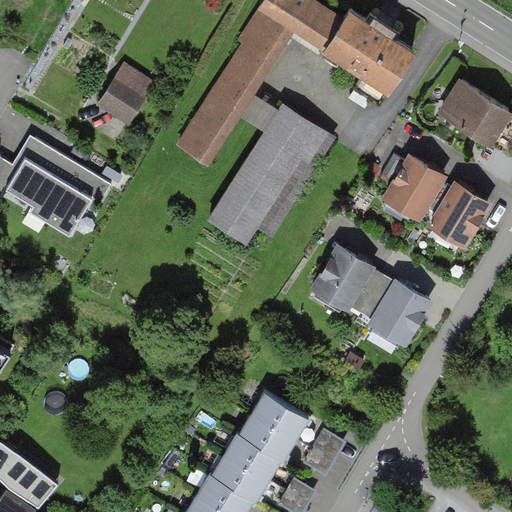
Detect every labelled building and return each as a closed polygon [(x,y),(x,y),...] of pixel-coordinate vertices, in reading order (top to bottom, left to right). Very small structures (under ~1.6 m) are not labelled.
[(325,46),(343,18),(315,0),(263,0),(240,37),(246,41),(180,143),(208,161),(289,35),(320,55),(325,46)] [(343,18),(325,46),(366,72),(350,97),(366,107),(372,97),(379,102),(414,49),(396,38),(400,32),(371,13),(367,19),(350,8),(343,18)] [(101,101),(131,120),(154,84),(124,64),(101,101)] [(511,113),(462,80),(437,117),(486,149),(511,113)] [(272,230),(332,137),(283,106),(212,216),(248,238),(259,221),(272,230)] [(112,182),(36,137),(19,165),(1,154),(0,155),(0,198),(7,187),(33,203),(30,209),(70,233),(93,194),(101,199),(112,182)] [(443,174),(411,155),(408,161),(395,153),(381,176),(394,184),(387,195),(420,215),(443,174)] [(488,202),(457,182),(454,187),(441,179),(426,205),(438,213),(432,222),(464,242),(488,202)] [(371,264),(340,245),(315,286),(348,306),(349,303),(361,311),(382,277),(368,269),(371,264)] [(395,284),(382,277),(361,311),(374,319),(373,321),(405,341),(430,300),(397,280),(395,284)] [(0,368),(12,351),(0,343),(0,368)] [(297,437),(310,416),(265,389),(252,410),(297,437)] [(284,460),(297,437),(252,410),(240,431),(283,456),(282,458),(284,460)] [(270,478),(282,458),(283,456),(240,431),(238,430),(225,452),(270,478)] [(20,449),(0,437),(0,475),(9,485),(23,494),(20,499),(6,490),(0,499),(0,511),(27,511),(34,502),(39,506),(59,481),(20,449)] [(257,499),(270,478),(225,452),(213,472),(255,498),(257,499)] [(230,511),(246,511),(255,498),(213,472),(210,471),(197,492),(230,511)] [(230,511),(197,492),(185,511),(230,511)]
